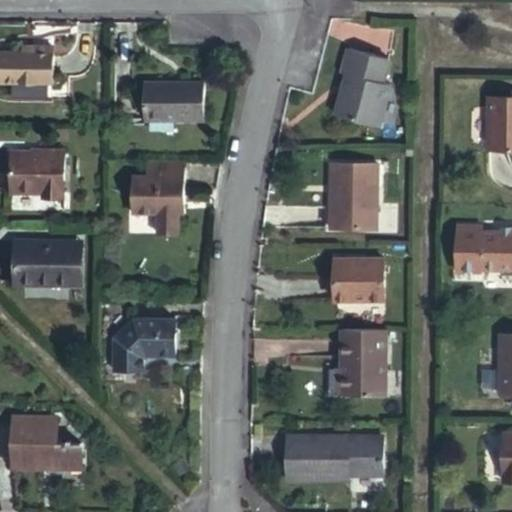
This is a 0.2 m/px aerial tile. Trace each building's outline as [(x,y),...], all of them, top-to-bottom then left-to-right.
[(386,54),(347,44),(340,67),(345,69),(334,110),(377,120),(387,78),(381,76),(386,54)] [(33,53),(25,53),(0,53),(0,82),(55,83),(55,48),(33,48),(33,53)] [(206,82),(144,82),(144,120),(205,119),(206,82)] [(511,93),(489,93),(490,146),(511,146),(511,93)] [(67,152),(15,152),(15,193),(45,193),(67,193),(67,152)] [(377,158),(331,158),(331,225),(377,225),(377,158)] [(184,212),(185,159),(146,159),(146,173),(135,174),(135,213),(159,212),(159,233),(181,233),(181,213),(184,212)] [(511,229),(499,229),(481,229),(482,266),(511,266),(511,226),(511,229)] [(78,287),(79,244),(18,243),(17,286),(78,287)] [(385,255),(334,256),(334,297),(384,298),(385,255)] [(175,355),(175,320),(135,320),(117,337),(118,370),(145,371),(145,358),(149,355),(175,355)] [(386,326),(342,325),(343,366),(343,393),(385,393),(386,326)] [(511,330),(499,331),(499,391),(511,390),(511,330)] [(60,416),(17,415),(17,465),(86,465),(85,440),(60,441),(60,416)] [(511,428),(502,429),(502,475),(511,475),(511,428)] [(352,431),(286,431),(287,475),(353,475),(353,469),(384,470),(384,434),(353,434),(352,431)]
